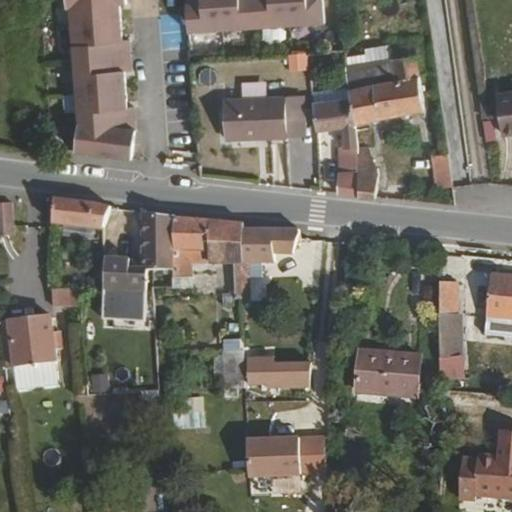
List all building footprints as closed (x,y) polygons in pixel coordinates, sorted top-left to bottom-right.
[(77,149),(133,157),(137,128),(135,106),(129,106),(127,70),(133,69),(131,39),(125,40),(122,4),(128,3),(127,0),(69,0),(70,7),(73,7),(80,120),(77,149)] [(324,22),(323,0),(188,0),(190,31),(324,22)] [(350,63),(355,97),(358,122),(428,108),(416,42),(390,46),(390,57),(350,63)] [(390,46),(349,53),(350,63),(390,57),(390,46)] [(304,52),(285,53),(286,71),(305,70),(304,52)] [(511,91),(498,93),(504,134),(511,132),(511,91)] [(290,135),(288,96),(226,98),(227,137),(290,135)] [(355,97),(314,101),(318,129),(346,127),(346,144),(341,145),(341,149),(342,167),(341,171),(361,171),(361,165),(360,145),(358,122),(355,97)] [(455,184),(449,151),(434,154),(439,186),(455,184)] [(359,194),(377,196),(382,168),(361,165),(361,171),(359,194)] [(341,171),(339,192),(359,194),(361,171),(341,171)] [(359,194),(339,192),(339,197),(376,201),(377,196),(359,194)] [(97,200),(56,198),(56,221),(69,223),(91,226),(96,228),(96,225),(108,226),(113,206),(97,200)] [(14,202),(0,202),(0,233),(15,233),(14,202)] [(150,270),(157,270),(178,271),(183,253),(179,214),(146,211),(146,256),(147,265),(147,270),(150,270)] [(178,271),(178,276),(193,276),(194,262),(236,260),(245,259),(245,226),(245,221),(180,216),(179,214),(183,253),(178,271)] [(91,226),(69,223),(68,234),(90,237),(91,226)] [(238,297),(241,297),(251,296),(249,260),(278,259),(278,250),(297,253),(302,235),(300,228),(245,226),(245,259),(236,260),(238,297)] [(148,290),(150,270),(147,270),(147,265),(134,265),(133,259),(107,257),(106,284),(148,290)] [(511,315),(511,274),(494,273),(490,314),(511,315)] [(442,282),(440,380),(462,377),(463,357),(458,357),(461,283),(442,282)] [(85,301),(86,285),(55,286),(54,303),(85,301)] [(55,316),(4,322),(8,367),(15,366),(55,363),(60,362),(58,350),(56,333),(55,316)] [(65,333),(56,333),(58,350),(66,349),(65,333)] [(248,349),(247,389),(312,389),(311,366),(275,364),(274,345),(248,345),(248,347),(248,349)] [(227,349),(226,389),(247,389),(248,349),(227,349)] [(362,349),(357,389),(418,396),(421,356),(362,349)] [(55,363),(15,366),(17,386),(59,383),(55,363)] [(106,376),(87,377),(88,395),(106,395),(106,376)] [(202,429),(202,398),(180,398),(181,429),(202,429)] [(480,496),(511,498),(511,430),(505,429),(503,457),(483,455),(482,461),(467,459),(464,499),(480,502),(480,496)] [(249,442),(251,478),(303,475),(303,465),(318,465),(317,440),(249,442)]
